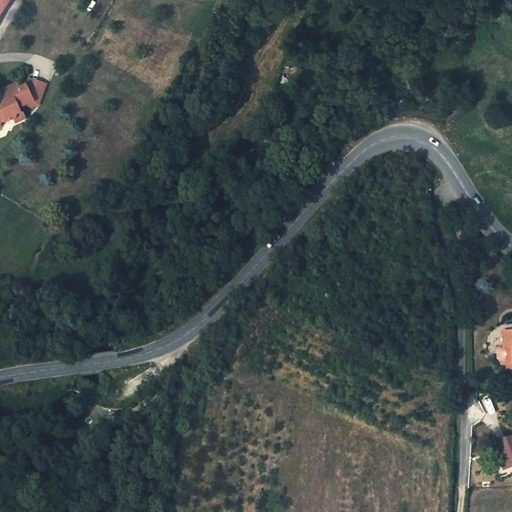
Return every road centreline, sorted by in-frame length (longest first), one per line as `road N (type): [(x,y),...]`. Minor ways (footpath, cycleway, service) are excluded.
road 1 (tertiary): [(451,169),(421,139),(374,145),(178,341),(108,365),(0,379)]
road 2 (residential): [(451,169),(440,200),(463,377),(460,488)]
